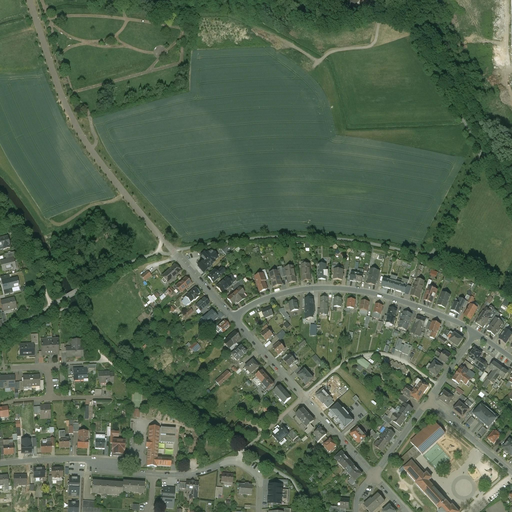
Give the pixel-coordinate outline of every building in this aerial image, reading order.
[(349,8),(346,2),(341,5),(348,18),(354,15),(349,8)] [(7,236),(0,238),(0,247),(4,247),(5,249),(10,248),(7,236)] [(234,246),(221,248),(227,255),(235,247),(234,246)] [(204,261),(198,267),(204,274),(210,268),(210,267),(215,262),(214,261),(218,258),(212,252),(209,254),(208,253),(205,255),(204,254),(200,257),(204,261)] [(6,260),(0,261),(3,272),(12,269),(12,268),(15,267),(13,259),(13,258),(6,260)] [(309,265),(301,265),(303,281),(310,280),(309,265)] [(326,265),(318,265),(318,280),(326,280),(326,277),(326,271),(326,265)] [(180,272),(174,266),(163,276),(169,282),(171,279),(172,280),(180,272)] [(293,266),(285,268),(287,276),(289,283),(296,282),(293,266)] [(342,267),(338,267),(338,270),(334,270),(334,280),(342,280),(342,267)] [(214,270),(207,277),(212,283),(225,272),(221,268),(216,272),(214,270)] [(379,272),(370,270),(369,276),(367,284),(375,285),(376,282),(377,282),(379,272)] [(147,271),(141,277),(145,281),(151,276),(147,271)] [(280,278),(278,271),(269,273),(273,287),(280,285),(280,284),(281,283),(280,278)] [(263,274),(255,278),(257,284),(260,292),(267,289),(264,281),(266,281),(263,274)] [(230,275),(216,287),(222,293),(235,281),(230,275)] [(185,278),(179,284),(184,290),(190,284),(185,278)] [(14,279),(3,281),(5,291),(16,288),(14,279)] [(231,289),(235,292),(240,288),(245,283),(241,279),(231,289)] [(390,281),(384,279),(382,287),(388,289),(390,281)] [(424,283),(416,281),(414,287),(413,287),(410,296),(418,298),(420,294),(424,283)] [(179,284),(178,283),(175,287),(180,293),(184,290),(179,284)] [(437,291),(428,287),(424,300),(432,303),(433,298),(434,299),(437,291)] [(187,295),(183,299),(184,300),(182,301),(182,302),(182,304),(183,305),(185,306),(186,306),(187,305),(188,305),(194,300),(194,301),(199,297),(197,296),(200,294),(194,288),(188,294),(187,295)] [(233,294),(233,293),(226,299),(232,305),(235,302),(237,304),(246,299),(243,295),(245,293),(240,288),(235,292),(233,294)] [(450,296),(442,293),(438,305),(445,308),(450,296)] [(154,294),(148,298),(151,303),(157,300),(154,294)] [(14,298),(1,302),(3,311),(16,308),(14,298)] [(328,298),(320,298),(320,307),(321,307),(321,309),(321,316),(328,316),(328,298)] [(209,304),(204,299),(195,307),(201,313),(208,307),(207,307),(209,304)] [(313,299),(305,299),(306,308),(313,308),(313,299)] [(342,299),(334,299),(334,307),(333,307),(333,311),(336,311),(336,307),(341,308),(342,299)] [(355,300),(348,300),(347,308),(354,309),(355,300)] [(296,301),(289,303),(289,304),(291,311),(291,312),(298,310),(296,301)] [(369,303),(361,301),(360,310),(368,312),(369,303)] [(462,306),(454,303),(451,311),(459,314),(462,306)] [(383,306),(375,305),(372,318),(379,319),(383,306)] [(477,309),(470,305),(463,316),(471,320),(477,309)] [(490,307),(488,310),(491,313),(489,316),(490,316),(489,318),(492,320),(493,318),(497,312),(494,310),(494,308),(491,307),(490,307)] [(270,308),(262,311),(265,319),(273,315),(270,308)] [(286,312),(285,308),(278,310),(286,319),(289,316),(286,312)] [(313,308),(306,308),(306,318),(314,318),(313,308)] [(397,310),(389,308),(387,317),(388,317),(386,322),(386,323),(393,325),(395,319),(394,318),(397,310)] [(218,315),(213,309),(207,315),(212,320),(218,315)] [(486,309),(485,309),(482,313),(475,323),(483,328),(488,320),(488,319),(489,318),(490,316),(489,316),(491,313),(488,310),(486,309)] [(411,315),(404,313),(399,328),(406,330),(411,315)] [(212,320),(207,315),(204,318),(201,321),(206,326),(212,320)] [(425,320),(418,317),(415,326),(412,333),(419,336),(421,332),(425,320)] [(495,319),(494,321),(487,331),(495,336),(500,328),(496,326),(500,321),(499,320),(498,321),(497,320),(495,319)] [(229,327),(224,322),(218,327),(220,330),(223,333),(229,327)] [(440,325),(432,322),(432,323),(429,331),(432,333),(430,338),(434,340),(436,335),(437,335),(440,325)] [(267,330),(261,335),(266,342),(269,340),(269,341),(274,337),(267,330)] [(511,334),(506,330),(504,333),(503,332),(499,339),(506,344),(510,337),(511,334)] [(454,334),(450,332),(447,337),(446,337),(450,340),(449,341),(457,347),(463,339),(454,333),(454,334)] [(240,339),(235,333),(228,339),(233,344),(234,345),(235,343),(240,339)] [(446,341),(439,336),(438,340),(444,345),(446,341)] [(233,344),(228,339),(227,340),(223,344),(228,349),(233,344)] [(403,340),(398,339),(394,350),(402,352),(403,347),(404,345),(401,344),(403,340)] [(58,340),(41,341),(41,352),(41,355),(42,355),(57,354),(58,354),(58,351),(58,340)] [(72,348),(66,348),(66,352),(66,357),(80,357),(80,348),(81,348),(80,340),(71,341),(72,348)] [(233,344),(228,349),(231,352),(234,349),(236,347),(238,346),(235,343),(234,345),(233,344)] [(279,343),(273,349),(278,355),(285,350),(279,343)] [(201,348),(197,344),(192,349),(196,353),(201,348)] [(31,345),(19,345),(19,350),(21,350),(21,356),(34,356),(33,345),(31,345)] [(246,353),(240,347),(238,349),(235,351),(230,355),(236,362),(246,353)] [(403,347),(402,352),(401,353),(408,356),(410,350),(403,347)] [(482,354),(474,349),(468,357),(476,363),(479,359),(482,354)] [(442,354),(437,350),(435,353),(440,357),(439,359),(444,363),(445,363),(446,363),(447,363),(448,361),(448,359),(451,355),(444,351),(442,354)] [(312,358),(318,365),(322,362),(316,354),(312,358)] [(283,361),(289,367),(292,366),(292,367),(295,365),(294,364),(296,362),(294,360),(290,355),(288,357),(283,361)] [(444,363),(439,359),(435,356),(434,358),(436,360),(442,364),(444,363)] [(363,359),(355,361),(366,369),(370,364),(363,359)] [(479,359),(476,363),(475,364),(480,368),(482,369),(485,364),(486,363),(479,359)] [(392,360),(388,363),(389,366),(392,365),(394,368),(395,366),(397,369),(399,368),(401,371),(406,368),(404,365),(402,366),(400,363),(398,364),(396,362),(394,363),(392,360)] [(259,368),(253,361),(245,368),(246,369),(251,374),(251,375),(259,368)] [(465,361),(462,365),(470,370),(473,366),(465,361)] [(431,366),(429,364),(425,369),(436,377),(443,367),(441,366),(435,362),(434,362),(431,366)] [(492,380),(501,368),(494,363),(489,369),(494,372),(492,375),(489,378),(492,380)] [(488,366),(485,364),(482,369),(480,368),(478,370),(483,374),(484,372),(488,366)] [(461,367),(457,373),(468,382),(471,379),(471,378),(468,376),(467,376),(465,375),(468,371),(467,371),(461,367)] [(507,373),(501,368),(492,380),(491,382),(493,384),(497,378),(498,376),(503,379),(507,373)] [(85,369),(73,369),(73,380),(85,380),(85,369)] [(313,379),(305,370),(303,372),(298,377),(306,386),(313,379)] [(471,378),(471,379),(472,379),(475,375),(468,370),(467,371),(468,371),(465,375),(467,376),(468,376),(471,378)] [(268,378),(262,371),(256,377),(262,384),(268,378)] [(109,372),(98,373),(99,383),(113,383),(113,374),(109,374),(109,372)] [(231,376),(227,372),(215,383),(219,386),(231,376)] [(468,382),(457,373),(452,380),(459,385),(461,381),(466,385),(468,382)] [(14,376),(0,376),(0,388),(5,388),(5,387),(13,387),(14,387),(14,383),(14,376)] [(31,376),(23,376),(23,382),(23,387),(31,387),(31,376)] [(39,376),(31,376),(31,387),(39,387),(39,381),(39,376)] [(257,388),(259,386),(262,384),(256,377),(251,381),(257,388)] [(268,378),(262,384),(267,390),(268,390),(274,385),(268,378)] [(417,385),(415,388),(423,394),(428,387),(418,380),(415,384),(417,385)] [(267,390),(262,384),(259,386),(264,392),(267,390)] [(284,391),(280,387),(274,393),(284,404),(291,398),(286,394),(287,393),(285,391),(284,391)] [(408,387),(404,394),(410,398),(411,396),(418,401),(423,394),(415,388),(413,390),(408,387)] [(330,399),(322,391),(319,393),(317,395),(316,397),(323,405),(324,403),(329,400),(330,399)] [(452,397),(444,391),(438,399),(448,406),(452,399),(453,398),(452,397)] [(453,398),(452,399),(456,402),(462,395),(461,395),(456,391),(454,394),(452,397),(453,398)] [(475,398),(469,394),(466,399),(471,403),(475,398)] [(398,399),(404,404),(405,405),(408,400),(402,396),(401,395),(398,399)] [(469,410),(459,402),(453,410),(456,412),(455,413),(459,416),(462,418),(469,410)] [(402,409),(399,413),(406,418),(412,409),(405,405),(404,404),(401,408),(402,409)] [(46,406),(40,406),(41,414),(44,414),(44,418),(50,418),(49,405),(46,405),(46,406)] [(0,408),(0,417),(8,417),(7,407),(0,408)] [(343,414),(337,407),(330,413),(344,428),(351,422),(349,421),(350,420),(347,416),(346,417),(345,416),(346,415),(344,413),(343,414)] [(496,421),(480,407),(471,418),(474,421),(476,419),(484,426),(483,428),(486,431),(487,429),(489,430),(496,421)] [(303,410),(296,417),(302,424),(306,428),(314,421),(303,410)] [(391,412),(387,417),(392,421),(400,427),(406,418),(399,413),(398,415),(395,414),(394,415),(391,412)] [(392,421),(387,417),(385,415),(382,419),(387,423),(389,425),(392,421)] [(302,424),(296,417),(293,419),(299,426),(302,424)] [(387,423),(383,428),(386,430),(386,429),(390,431),(393,427),(389,425),(387,423)] [(414,447),(418,451),(422,455),(445,434),(436,425),(433,428),(430,424),(410,442),(414,447)] [(159,427),(149,427),(148,441),(146,441),(146,448),(148,448),(147,467),(156,467),(156,466),(171,466),(171,459),(157,458),(158,442),(159,442),(159,443),(174,443),(175,429),(160,428),(159,428),(159,427)] [(288,433),(282,427),(272,436),(279,443),(287,435),(288,433)] [(358,429),(357,428),(350,435),(358,444),(366,437),(360,431),(361,431),(359,428),(358,429)] [(326,435),(320,429),(313,435),(319,442),(321,440),(325,437),(326,435)] [(381,438),(388,443),(394,435),(390,431),(386,429),(386,430),(383,434),(384,434),(381,438)] [(288,433),(287,435),(292,441),(298,436),(292,430),(288,433)] [(64,431),(59,431),(59,448),(68,448),(68,444),(70,444),(70,441),(68,441),(68,437),(64,437),(64,431)] [(87,431),(78,431),(77,448),(87,448),(87,431)] [(494,432),(488,439),(494,444),(499,437),(498,436),(499,435),(496,432),(495,433),(494,432)] [(388,443),(381,438),(379,442),(377,441),(374,446),(382,452),(388,443)] [(46,440),(46,442),(50,442),(50,447),(54,447),(54,439),(46,439),(46,440)] [(100,441),(95,441),(95,449),(104,449),(104,439),(100,439),(100,441)] [(8,440),(3,441),(3,455),(13,454),(13,443),(8,443),(8,440)] [(26,445),(21,445),(21,454),(30,453),(30,440),(26,440),(26,445)] [(124,440),(112,440),(112,443),(112,450),(113,450),(112,456),(123,457),(123,450),(124,450),(124,440)] [(336,447),(330,440),(323,446),(329,453),(336,447)] [(511,442),(509,440),(502,449),(505,451),(504,452),(507,455),(508,454),(511,456),(511,455),(511,442)] [(46,444),(41,444),(41,453),(51,453),(50,447),(50,442),(46,442),(46,444)] [(408,465),(404,469),(416,483),(416,484),(440,511),(439,511),(457,511),(447,501),(446,502),(428,482),(431,479),(427,474),(426,474),(424,472),(422,474),(409,460),(418,451),(414,447),(402,459),(408,465)] [(345,456),(341,452),(334,459),(339,464),(347,458),(346,457),(347,456),(346,455),(345,456)] [(347,459),(347,458),(339,464),(344,470),(351,464),(349,460),(349,459),(348,458),(347,459)] [(354,467),(351,464),(344,470),(349,476),(357,469),(356,468),(357,468),(355,466),(354,467)] [(62,468),(51,469),(51,476),(52,478),(61,477),(62,477),(62,468)] [(44,469),(33,469),(33,478),(44,478),(44,469)] [(357,469),(349,476),(352,478),(355,481),(362,475),(359,471),(360,471),(358,469),(357,470),(357,469)] [(26,475),(13,475),(13,487),(14,487),(14,485),(17,485),(26,485),(26,475)] [(232,475),(222,475),(221,483),(231,483),(232,475)] [(79,478),(69,478),(68,487),(79,487),(79,478)] [(190,482),(186,482),(185,491),(189,491),(189,496),(193,496),(193,498),(196,498),(197,483),(194,482),(194,481),(190,481),(190,482)] [(123,483),(92,482),(91,494),(92,494),(92,492),(96,492),(96,494),(102,494),(102,493),(111,493),(111,495),(118,495),(118,494),(122,494),(122,496),(122,491),(123,483)] [(123,482),(123,483),(122,491),(127,492),(138,493),(139,492),(143,493),(143,494),(144,494),(144,483),(123,482)] [(283,484),(268,483),(267,506),(282,506),(283,484)] [(244,485),(238,485),(238,495),(250,495),(251,486),(248,486),(248,484),(244,484),(244,485)] [(79,497),(79,487),(68,487),(68,497),(79,497)] [(163,489),(162,508),(173,508),(174,490),(163,489)] [(373,511),(384,502),(378,495),(372,500),(371,499),(364,506),(369,511),(373,511)] [(349,500),(341,500),(340,507),(340,509),(345,509),(349,509),(349,500)]
